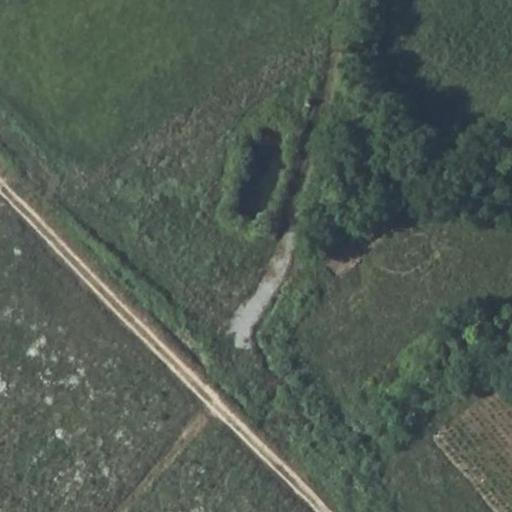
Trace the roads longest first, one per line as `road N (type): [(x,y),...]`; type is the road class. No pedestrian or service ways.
road 1 (track): [(311,511),(0,188)]
road 2 (track): [(345,0),(322,136)]
